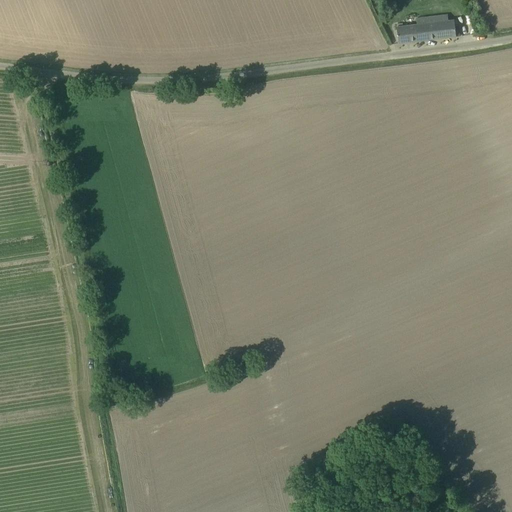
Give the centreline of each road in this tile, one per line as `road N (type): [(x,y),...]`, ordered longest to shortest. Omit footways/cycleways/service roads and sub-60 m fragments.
road 1 (unclassified): [(0,67),(141,81),(511,39)]
road 2 (track): [(46,72),(91,272),(121,511)]
